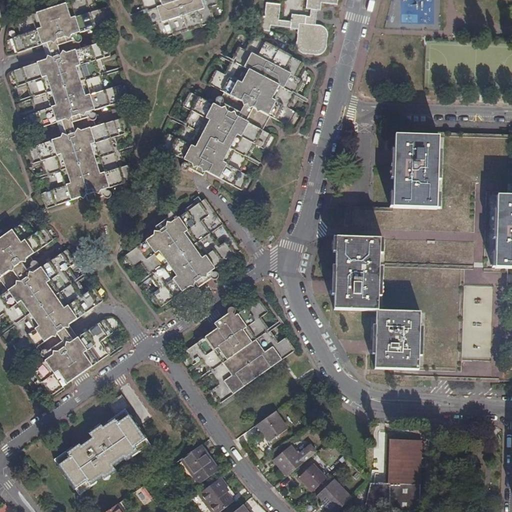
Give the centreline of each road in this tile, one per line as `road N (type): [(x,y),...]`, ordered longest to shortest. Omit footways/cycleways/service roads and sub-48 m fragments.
road 1 (residential): [(291,265),(293,293),(347,390),(386,403),(511,409)]
road 2 (residential): [(281,511),(150,343)]
road 3 (residential): [(511,113),(336,99)]
road 4 (residential): [(336,99),(291,265)]
road 5 (residential): [(150,343),(263,263),(291,265)]
road 6 (residential): [(0,457),(116,369)]
